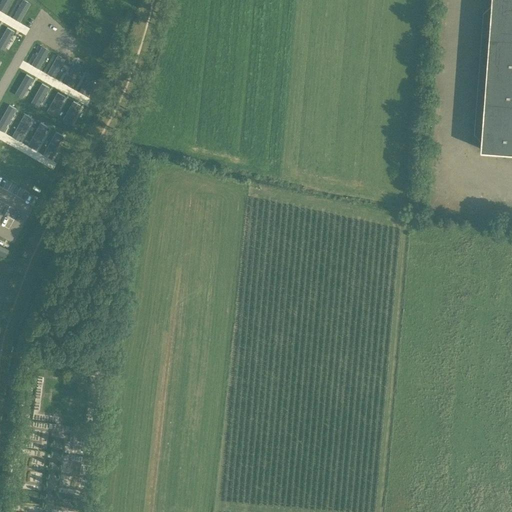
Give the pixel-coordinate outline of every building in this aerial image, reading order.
[(1,0),(0,3),(0,9),(4,12),(11,0),(1,0)] [(24,0),(22,0),(13,17),(20,21),(30,3),(24,0)] [(511,0),(490,0),(479,148),(511,150),(511,0)] [(7,27),(0,39),(0,45),(4,48),(14,31),(7,27)] [(41,46),(31,64),(38,68),(48,50),(41,46)] [(57,55),(47,73),(54,77),(64,59),(57,55)] [(74,62),(63,82),(70,85),(81,66),(74,62)] [(90,71),(79,90),(86,94),(97,75),(90,71)] [(26,74),(15,93),(22,97),(33,78),(26,74)] [(42,83),(31,102),(38,106),(49,87),(42,83)] [(57,92),(46,111),(53,115),(64,96),(57,92)] [(73,101),(62,120),(69,124),(80,105),(73,101)] [(9,104),(0,120),(0,127),(4,129),(16,109),(9,104)] [(24,113),(13,134),(20,138),(31,117),(24,113)] [(41,122),(29,143),(36,147),(47,126),(41,122)] [(56,131),(44,152),(51,156),(63,135),(56,131)]
